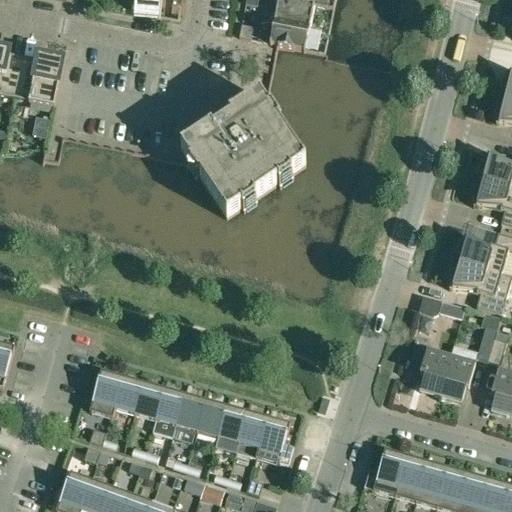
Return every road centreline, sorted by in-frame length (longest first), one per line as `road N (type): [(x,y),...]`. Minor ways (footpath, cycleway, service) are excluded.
road 1 (residential): [(349,413),(466,0)]
road 2 (residential): [(200,0),(192,35),(161,46),(0,13)]
road 3 (residential): [(511,459),(349,413)]
